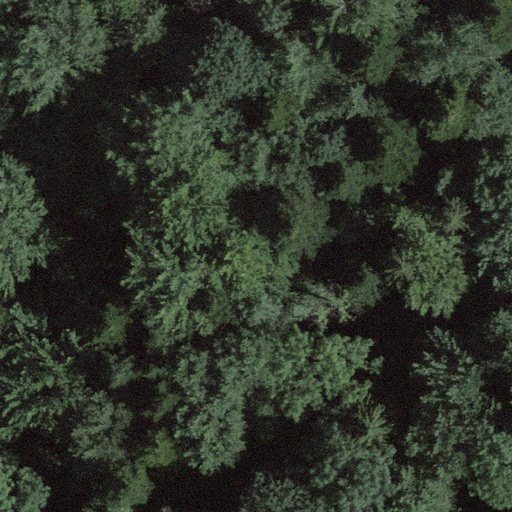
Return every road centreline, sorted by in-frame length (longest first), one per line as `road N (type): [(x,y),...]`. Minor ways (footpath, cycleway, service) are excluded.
road 1 (track): [(511,114),(370,511)]
road 2 (track): [(216,511),(385,330),(455,269)]
